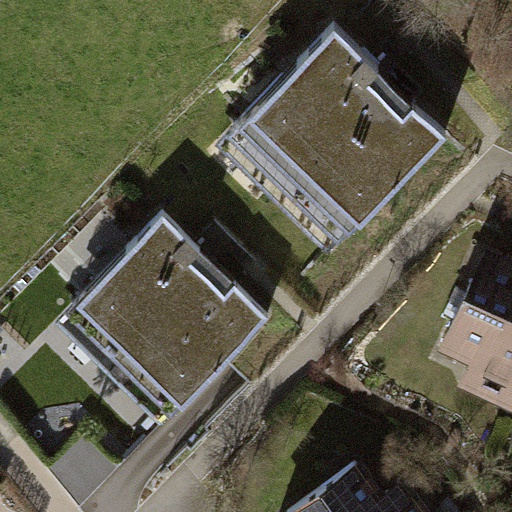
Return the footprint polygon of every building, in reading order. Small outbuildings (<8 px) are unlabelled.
[(448,131),(336,21),(234,124),(287,176),(278,186),(336,243),(448,131)] [(271,313),(164,209),(64,311),(172,415),(271,313)] [(511,264),(482,252),(437,354),(511,386),(511,264)] [(398,511),(370,464),(288,511),(398,511)] [(2,511),(9,488),(0,485),(0,511),(2,511)]
